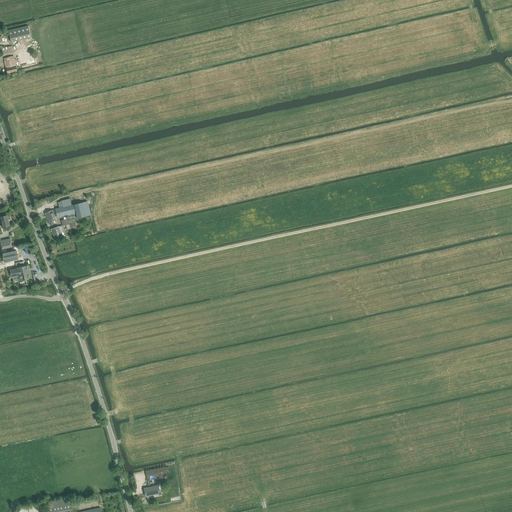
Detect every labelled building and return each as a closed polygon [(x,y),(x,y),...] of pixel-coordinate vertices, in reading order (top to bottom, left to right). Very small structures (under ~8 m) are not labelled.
[(12,42),(31,37),(28,26),(9,30),(12,42)] [(2,54),(13,52),(12,51),(14,51),(13,46),(11,46),(1,48),(2,54)] [(7,73),(17,71),(13,56),(4,59),(7,73)] [(60,208),(55,209),(57,217),(67,215),(68,222),(75,220),(73,213),(76,213),(78,218),(90,215),(87,201),(72,205),(70,199),(58,202),(60,208)] [(53,221),(56,220),(55,216),(56,216),(55,210),(52,211),(52,210),(45,213),(46,216),(47,216),(50,225),(54,223),(53,221)] [(0,218),(2,228),(9,226),(7,216),(0,217),(0,218)] [(61,233),(63,232),(61,226),(59,227),(58,227),(51,229),(52,233),(53,232),(56,239),(62,237),(61,233)] [(3,253),(5,262),(18,259),(16,250),(3,253)] [(17,268),(10,270),(12,278),(19,276),(20,281),(31,278),(28,266),(17,268)] [(146,471),(147,476),(153,474),(154,477),(167,474),(165,467),(146,471)] [(158,487),(145,490),(146,497),(160,494),(158,487)] [(71,511),(70,504),(69,499),(48,503),(49,508),(49,511),(71,511)]
